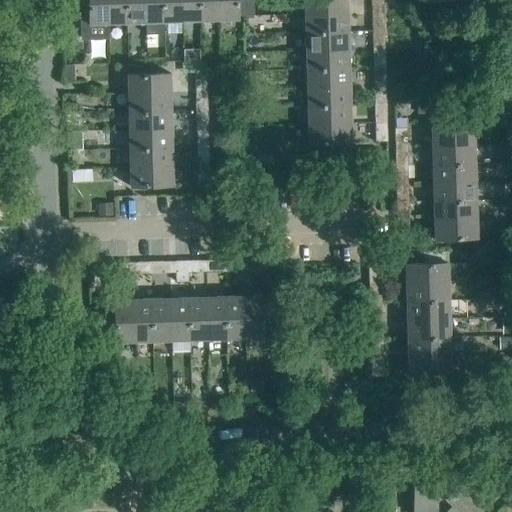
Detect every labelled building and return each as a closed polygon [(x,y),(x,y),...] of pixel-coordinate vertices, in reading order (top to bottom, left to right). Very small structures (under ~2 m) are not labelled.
[(108,41),(108,25),(107,0),(87,0),(88,15),(80,16),(81,42),(108,41)] [(107,0),(108,25),(126,25),(125,0),(107,0)] [(125,0),(126,25),(145,24),(143,0),(125,0)] [(163,35),(163,23),(162,0),(143,0),(145,24),(145,35),(163,35)] [(162,0),(163,23),(181,23),(180,0),(162,0)] [(180,0),(181,23),(200,22),(199,0),(180,0)] [(199,0),(200,22),(218,22),(217,0),(199,0)] [(217,0),(218,22),(237,21),(237,17),(242,17),(253,16),(252,0),(217,0)] [(302,0),(303,15),(347,14),(346,0),(302,0)] [(304,33),(347,32),(347,14),(303,15),(304,33)] [(373,31),(383,31),(383,19),(372,19),(373,31)] [(383,31),(373,31),(373,44),(383,44),(383,31)] [(304,52),(348,51),(347,32),(304,33),(304,52)] [(305,70),(348,69),(348,51),(304,52),(305,70)] [(374,68),(384,68),(384,56),(373,56),(374,68)] [(384,68),(374,68),(374,81),(384,80),(384,68)] [(305,89),(349,87),(348,69),(305,70),(305,89)] [(126,95),(170,94),(170,74),(126,75),(126,95)] [(196,86),(206,86),(206,74),(195,74),(196,86)] [(306,107),(349,106),(349,87),(305,89),(306,107)] [(375,105),(385,105),(385,92),(374,93),(375,105)] [(127,113),(171,112),(170,94),(126,95),(127,113)] [(196,111),(207,111),(207,99),(196,99),(196,111)] [(385,105),(375,105),(375,117),(385,117),(385,105)] [(306,125),(350,124),(349,106),(306,107),(306,125)] [(415,107),(415,118),(427,118),(427,107),(415,107)] [(207,111),(196,111),(197,124),(207,124),(207,111)] [(127,131),(171,130),(171,112),(127,113),(127,131)] [(350,124),(306,125),(307,144),(350,143),(350,124)] [(430,148),(474,146),(473,128),(429,129),(430,148)] [(393,142),(404,141),(403,129),(393,129),(393,142)] [(128,150),(171,149),(171,130),(127,131),(128,150)] [(375,143),(386,142),(386,130),(375,130),(375,143)] [(197,148),(208,148),(207,136),(197,136),(197,148)] [(431,166),(474,165),(474,146),(430,148),(431,166)] [(208,148),(197,148),(198,161),(208,160),(208,148)] [(128,168),(172,167),(171,149),(128,150),(128,168)] [(359,163),(379,162),(379,150),(359,151),(359,163)] [(394,167),(405,167),(404,154),(394,155),(394,167)] [(431,185),(475,183),(474,165),(431,166),(431,185)] [(172,167),(128,168),(129,187),(172,186),(172,167)] [(405,167),(394,167),(395,179),(405,179),(405,167)] [(198,186),(209,186),(208,173),(198,173),(198,186)] [(432,203),(476,201),(475,183),(431,185),(432,203)] [(396,204),(406,203),(406,191),(395,191),(396,204)] [(433,221),(476,220),(476,201),(432,203),(433,221)] [(406,203),(396,204),(396,216),(407,216),(406,203)] [(112,216),(112,204),(97,204),(97,217),(112,216)] [(476,220),(433,221),(433,241),(477,239),(476,220)] [(397,241),(408,241),(407,229),(396,229),(397,241)] [(404,284),(448,283),(448,264),(447,252),(422,253),(423,265),(404,265),(404,284)] [(249,270),(261,270),(261,259),(248,259),(249,270)] [(212,271),(224,271),(224,260),(211,261),(212,271)] [(224,260),(224,271),(236,270),(236,260),(224,260)] [(187,272),(187,261),(174,262),(175,272),(187,272)] [(187,261),(187,272),(199,272),(199,261),(187,261)] [(149,263),(150,273),(162,273),(162,262),(149,263)] [(113,274),(125,274),(125,263),(112,264),(113,274)] [(137,274),(150,273),(149,263),(137,263),(137,274)] [(368,279),(378,278),(378,266),(368,266),(368,279)] [(187,272),(175,272),(175,282),(187,282),(187,272)] [(405,303),(448,302),(448,283),(404,284),(405,303)] [(368,303),(379,303),(379,291),(368,291),(368,303)] [(226,340),(244,340),(243,296),(224,297),(226,340)] [(243,296),(244,340),(263,339),(262,296),(243,296)] [(189,341),(207,341),(206,297),(188,298),(189,341)] [(207,341),(226,340),(224,297),(206,297),(207,341)] [(152,343),(171,342),(169,298),(151,299),(152,343)] [(171,342),(189,341),(188,298),(169,298),(171,342)] [(134,343),(152,343),(151,299),(133,300),(134,343)] [(115,344),(134,343),(133,300),(113,300),(115,344)] [(405,321),(449,320),(448,302),(405,303),(405,321)] [(379,303),(368,303),(369,316),(379,316),(379,303)] [(406,340),(449,339),(449,320),(405,321),(406,340)] [(369,341),(380,340),(380,328),(369,328),(369,341)] [(497,351),(511,350),(511,338),(497,339),(497,351)] [(406,358),(450,357),(449,339),(406,340),(406,358)] [(380,340),(369,341),(370,353),(380,353),(380,340)] [(450,357),(406,358),(407,377),(450,376),(450,357)] [(370,378),(381,378),(380,365),(370,366),(370,378)] [(437,511),(437,488),(418,488),(408,488),(407,511),(437,511)]
